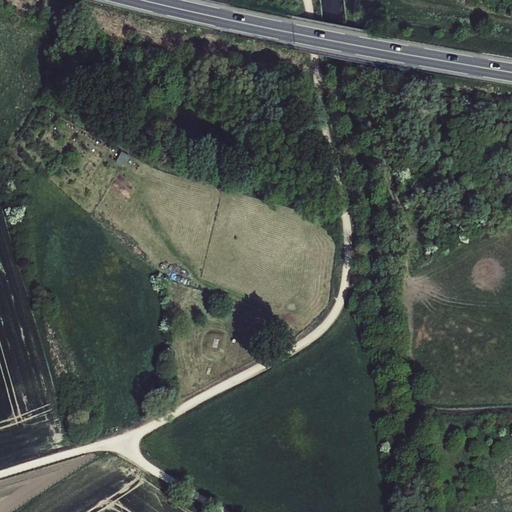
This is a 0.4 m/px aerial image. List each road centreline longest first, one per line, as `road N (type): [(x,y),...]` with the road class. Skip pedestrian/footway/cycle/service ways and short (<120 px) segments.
road 1 (trunk): [(139,0),(511,74)]
road 2 (unclassified): [(0,475),(121,445)]
